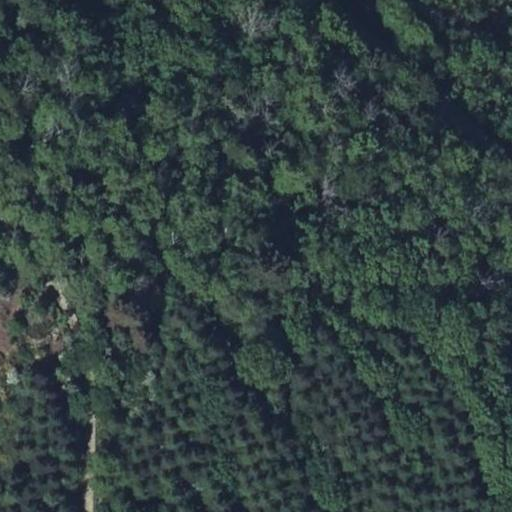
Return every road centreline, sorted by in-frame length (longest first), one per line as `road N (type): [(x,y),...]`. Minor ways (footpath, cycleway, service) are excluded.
road 1 (track): [(0,211),(67,301),(83,359),(80,511)]
road 2 (unclassified): [(511,166),(322,0)]
